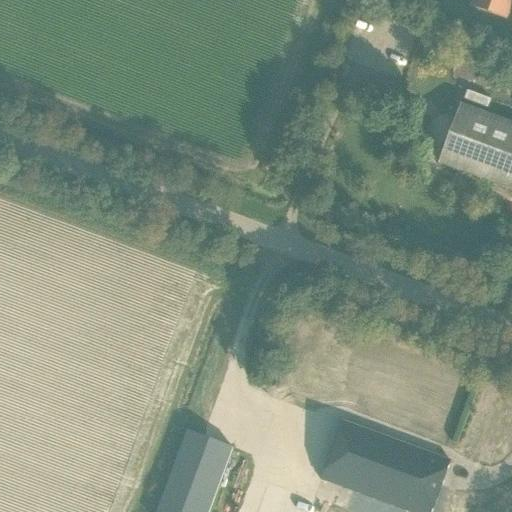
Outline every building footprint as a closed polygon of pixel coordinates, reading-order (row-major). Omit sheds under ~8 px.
[(511,0),(474,0),(472,7),(509,20),(511,12),(511,0)] [(463,47),(460,54),(467,58),(470,51),(463,47)] [(467,92),(463,104),(487,112),(491,101),(467,92)] [(440,164),(511,189),(511,121),(487,112),(463,104),(440,164)] [(323,483),(417,511),(430,511),(450,462),(341,427),(324,478),(323,483)] [(158,511),(209,511),(233,447),(188,431),(158,511)] [(304,431),(297,447),(316,455),(323,438),(304,431)] [(362,511),(382,511),(385,503),(366,498),(362,511)]
